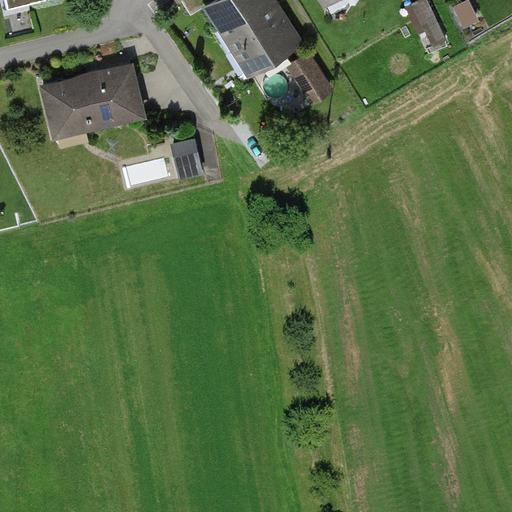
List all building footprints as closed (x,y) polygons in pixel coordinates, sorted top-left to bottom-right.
[(185,0),(194,12),(207,5),(251,74),(305,39),(280,0),(185,0)] [(446,38),(427,0),(415,0),(413,1),(414,4),(409,6),(420,30),(427,27),(435,43),(446,38)] [(335,87),(311,49),(290,63),(314,100),(335,87)] [(132,63),(44,84),(54,128),(85,121),(87,127),(144,113),(132,63)] [(202,171),(194,138),(174,143),(182,176),(202,171)]
